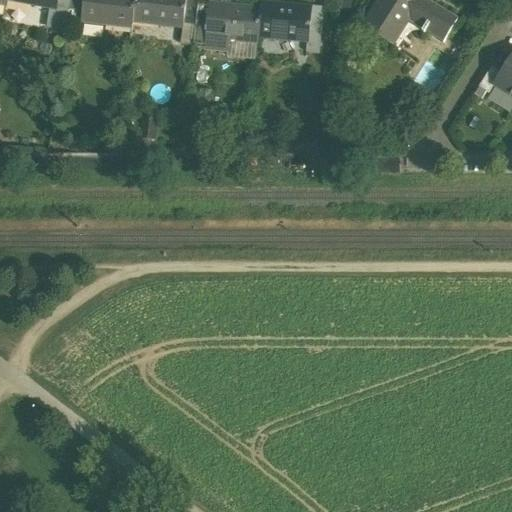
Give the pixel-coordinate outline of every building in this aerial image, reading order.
[(71,0),(58,0),(57,8),(56,8),(51,31),(66,33),(71,0)] [(71,0),(70,12),(82,14),(83,0),(71,0)] [(134,0),(83,0),(82,14),(81,25),(85,26),(103,28),(106,28),(106,23),(132,26),(132,25),(134,0)] [(186,0),(134,0),(132,25),(158,28),(159,24),(183,26),(186,0)] [(423,0),(380,0),(362,30),(391,48),(408,21),(419,28),(416,32),(424,36),(426,33),(443,44),(457,22),(423,0)] [(210,6),(198,5),(195,29),(207,31),(210,6)] [(312,10),(261,5),(260,11),(258,40),(284,43),(284,39),(309,41),(310,31),(312,10)] [(260,11),(210,6),(207,31),(206,41),(207,41),(233,44),(233,39),(257,42),(258,40),(260,11)] [(85,26),(82,39),(101,42),(103,28),(85,26)] [(207,31),(195,29),(193,47),(207,48),(207,41),(206,41),(207,31)] [(322,33),(310,31),(309,41),(308,45),(307,55),(320,56),(322,33)] [(511,57),(501,75),(494,87),(511,98),(511,57)] [(491,69),(479,89),(489,95),(494,87),(501,75),(491,69)]
